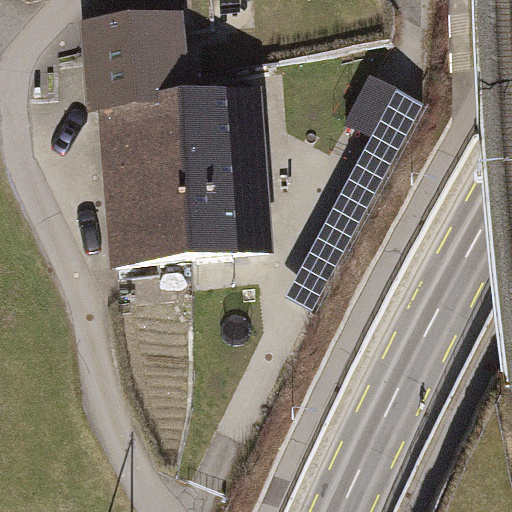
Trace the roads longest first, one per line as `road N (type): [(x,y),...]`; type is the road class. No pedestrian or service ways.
road 1 (residential): [(157,511),(101,400),(86,300),(16,138),(25,52),(68,0)]
road 2 (primary): [(341,511),(511,177)]
